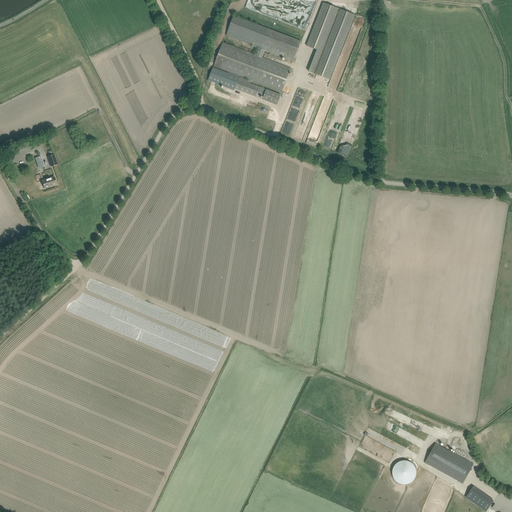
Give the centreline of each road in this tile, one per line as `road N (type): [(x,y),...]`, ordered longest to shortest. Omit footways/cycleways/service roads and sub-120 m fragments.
road 1 (unclassified): [(511,196),(367,178),(188,107),(167,122),(77,266)]
road 2 (track): [(77,266),(462,436),(476,481),(511,505)]
